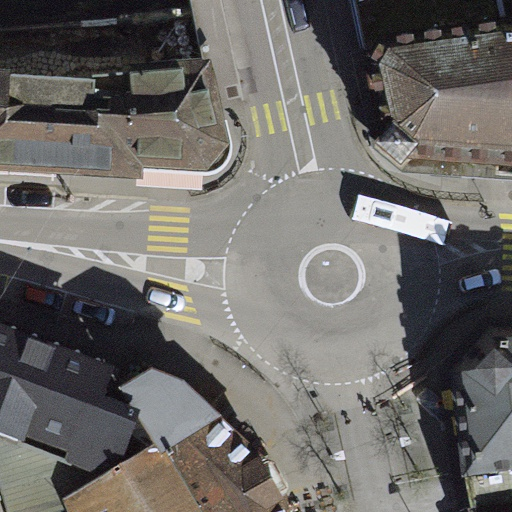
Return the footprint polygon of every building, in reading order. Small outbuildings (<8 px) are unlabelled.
[(456,6),(455,0),(379,0),(346,6),(349,23),(353,41),(459,24),(456,6)] [(511,19),(459,24),(353,41),(376,140),(400,163),(505,175),(511,115),(511,19)] [(214,143),(197,58),(40,76),(0,75),(0,163),(192,164),(214,143)] [(511,484),(511,339),(456,368),(484,485),(511,484)] [(0,434),(46,457),(80,474),(120,425),(91,374),(0,342),(0,434)] [(488,511),(484,485),(456,368),(399,397),(401,511),(488,511)] [(120,425),(80,474),(135,453),(176,511),(271,511),(267,488),(203,418),(135,370),(91,374),(120,425)] [(0,511),(60,495),(46,457),(0,434),(0,511)] [(60,495),(66,511),(176,511),(135,453),(80,474),(46,457),(60,495)]
